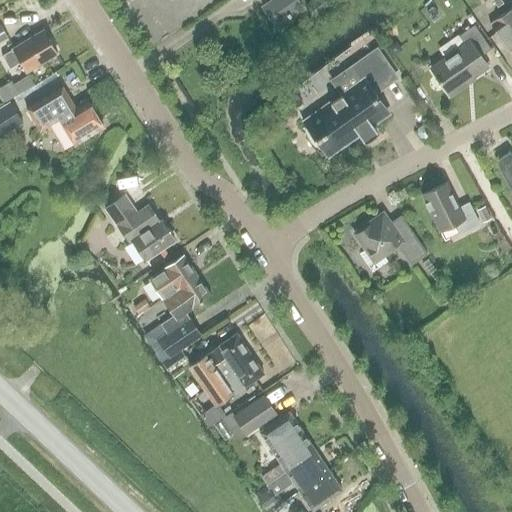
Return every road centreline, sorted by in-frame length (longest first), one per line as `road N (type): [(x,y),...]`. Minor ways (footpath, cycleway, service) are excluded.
road 1 (unclassified): [(264,248),(191,169),(82,0)]
road 2 (unclassified): [(418,511),(264,248)]
road 3 (residential): [(264,248),(511,114)]
road 4 (primary): [(127,511),(0,393)]
